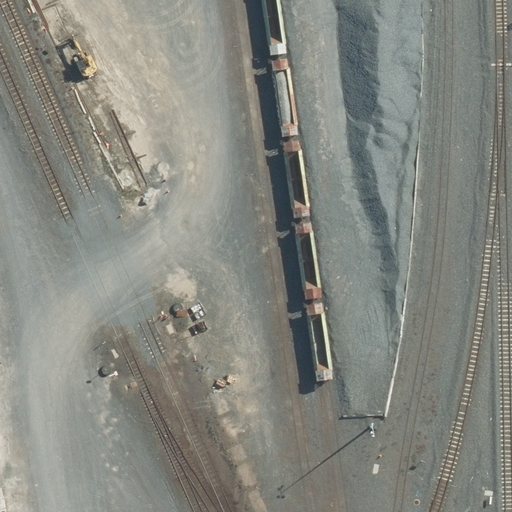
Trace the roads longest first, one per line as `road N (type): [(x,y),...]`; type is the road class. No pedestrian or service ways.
road 1 (track): [(210,0),(194,155),(169,216),(82,298),(65,334),(67,382),(87,460),(80,511)]
road 2 (track): [(0,250),(61,511)]
